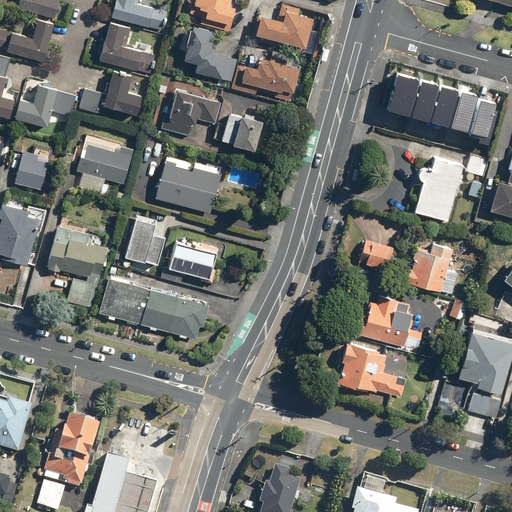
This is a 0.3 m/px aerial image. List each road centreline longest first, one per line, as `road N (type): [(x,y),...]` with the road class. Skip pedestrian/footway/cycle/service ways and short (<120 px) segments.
road 1 (secondary): [(366,26),(298,264),(230,398)]
road 2 (tertiary): [(511,473),(230,398)]
road 3 (tertiary): [(230,398),(0,335)]
road 4 (residential): [(366,26),(511,66)]
road 5 (secondary): [(230,398),(193,511)]
